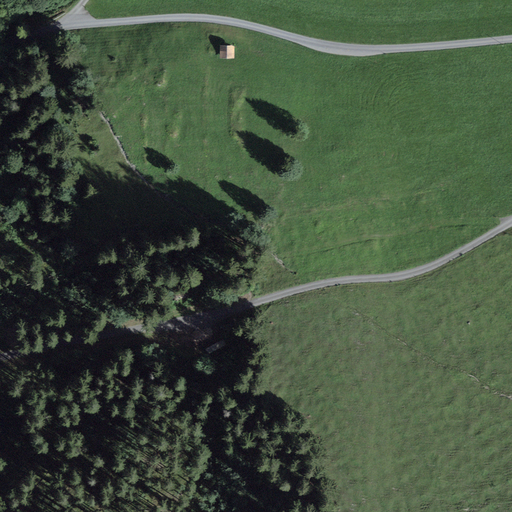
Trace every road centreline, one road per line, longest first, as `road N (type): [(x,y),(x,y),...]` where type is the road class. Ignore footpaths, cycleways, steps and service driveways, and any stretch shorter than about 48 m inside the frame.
road 1 (unclassified): [(511,222),(394,278),(335,282),(160,326),(0,354)]
road 2 (unclassified): [(511,39),(349,52),(194,18),(75,22),(0,45)]
